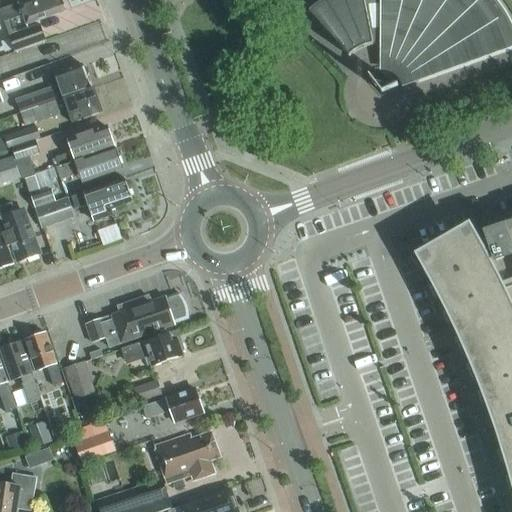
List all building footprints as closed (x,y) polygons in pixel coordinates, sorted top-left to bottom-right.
[(26,25),(66,11),(62,0),(26,0),(0,9),(0,11),(4,22),(23,16),(26,25)] [(492,6),(487,0),(324,0),(318,4),(308,11),(349,57),(353,54),(358,51),(363,48),(368,47),(373,45),(373,43),(383,43),(382,54),(388,55),(393,57),(399,59),(403,62),(408,66),(412,70),(415,75),(417,80),(511,46),(511,41),(510,35),(505,25),(499,15),(492,6)] [(46,41),(40,24),(8,36),(15,52),(46,41)] [(63,98),(90,89),(87,80),(88,80),(87,78),(88,74),(86,69),(83,68),(83,65),(55,75),(60,89),(51,92),(51,90),(30,97),(31,101),(19,105),(21,113),(22,113),(63,98)] [(93,88),(90,89),(63,98),(22,113),(21,113),(10,116),(15,130),(25,126),(59,115),(58,111),(66,108),(71,123),(102,113),(93,88)] [(35,127),(5,137),(0,139),(0,154),(9,151),(9,149),(39,139),(35,127)] [(114,149),(106,151),(106,150),(114,147),(107,127),(68,140),(72,152),(51,160),(54,168),(56,167),(60,180),(79,174),(82,183),(121,169),(114,149)] [(29,156),(38,153),(35,142),(12,149),(22,179),(35,175),(29,156)] [(0,182),(0,183),(19,177),(13,157),(0,161),(0,182)] [(35,209),(55,202),(51,190),(40,193),(35,176),(25,180),(35,209)] [(125,179),(84,193),(71,197),(76,210),(89,205),(94,222),(112,216),(110,210),(133,202),(125,179)] [(47,226),(74,217),(68,199),(41,208),(47,226)] [(18,263),(40,255),(34,238),(35,235),(30,224),(20,228),(11,204),(0,207),(0,213),(7,231),(3,233),(0,225),(0,269),(12,265),(2,236),(3,236),(9,253),(14,251),(18,263)] [(477,235),(439,248),(511,462),(511,223),(509,224),(509,223),(503,225),(504,226),(477,235)] [(180,293),(165,297),(150,302),(148,296),(118,307),(120,313),(86,324),(92,343),(106,339),(109,348),(121,344),(175,326),(175,324),(189,320),(189,316),(189,311),(189,308),(187,303),(185,299),(183,296),(181,293),(180,293)] [(152,367),(186,356),(177,331),(144,342),(122,349),(125,360),(147,353),(152,367)] [(53,386),(62,383),(46,333),(24,341),(35,372),(47,368),(53,386)] [(29,395),(38,392),(21,342),(0,349),(11,381),(23,377),(29,395)] [(0,390),(5,405),(14,401),(0,361),(0,390)] [(96,394),(86,362),(64,369),(74,401),(96,394)] [(162,395),(157,380),(133,388),(138,404),(162,395)] [(175,423),(203,413),(195,389),(143,407),(147,419),(171,411),(175,423)] [(71,431),(75,444),(111,431),(106,418),(71,431)] [(29,429),(36,448),(49,443),(42,424),(29,429)] [(71,438),(67,426),(53,431),(57,442),(71,438)] [(118,450),(111,431),(75,444),(82,463),(118,450)] [(211,461),(221,458),(212,432),(192,439),(191,434),(154,447),(167,484),(191,476),(193,482),(215,474),(211,461)] [(7,438),(11,450),(26,445),(22,433),(7,438)] [(25,457),(29,467),(53,457),(49,448),(25,457)] [(96,466),(102,482),(113,478),(107,462),(96,466)] [(32,504),(37,477),(12,474),(10,485),(0,483),(0,511),(16,511),(18,502),(32,504)] [(158,511),(171,508),(163,484),(140,492),(97,507),(98,511),(158,511)] [(237,511),(230,490),(202,499),(182,506),(184,511),(237,511)]
